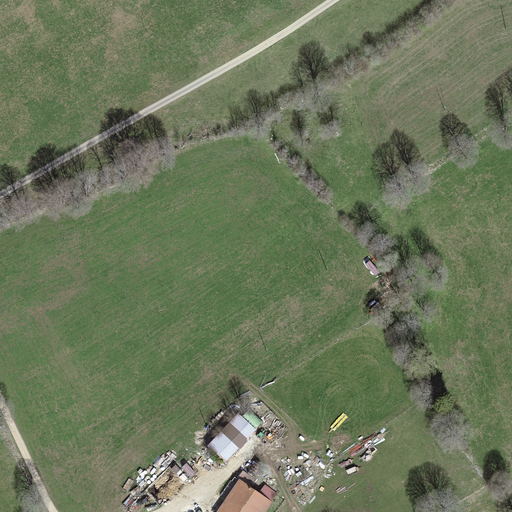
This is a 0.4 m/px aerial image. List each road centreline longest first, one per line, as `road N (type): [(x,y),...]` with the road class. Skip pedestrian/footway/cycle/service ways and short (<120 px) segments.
road 1 (track): [(332,0),(0,194)]
road 2 (track): [(0,393),(53,511)]
